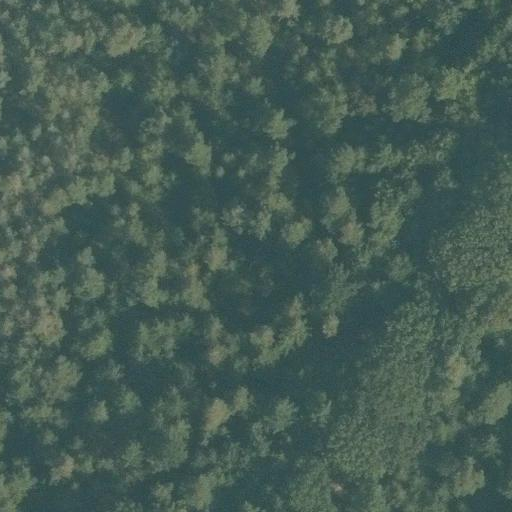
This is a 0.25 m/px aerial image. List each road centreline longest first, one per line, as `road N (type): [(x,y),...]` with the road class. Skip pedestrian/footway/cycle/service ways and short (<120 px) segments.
road 1 (track): [(294,511),(511,205)]
road 2 (track): [(43,511),(0,393)]
